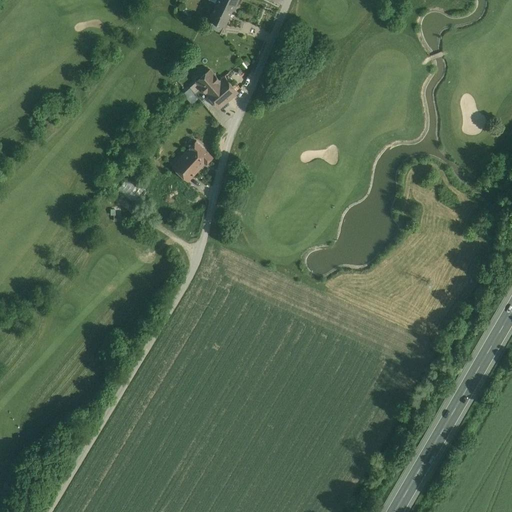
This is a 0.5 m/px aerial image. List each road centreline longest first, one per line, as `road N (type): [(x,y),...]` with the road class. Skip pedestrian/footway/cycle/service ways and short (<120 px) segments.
road 1 (residential): [(48,511),(193,266),(238,117),(289,0)]
road 2 (primary): [(511,308),(393,511)]
